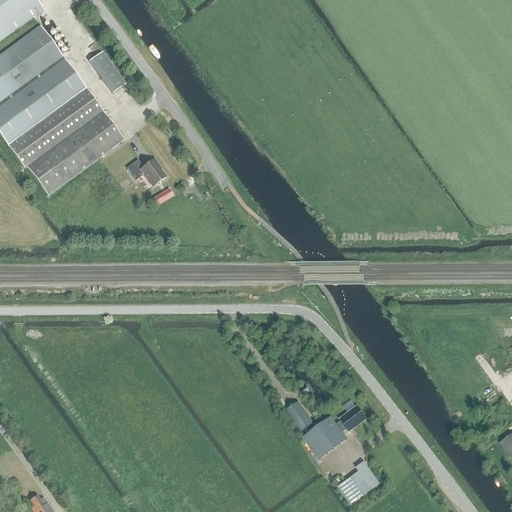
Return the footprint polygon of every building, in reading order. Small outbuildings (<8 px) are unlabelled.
[(0,0),(0,41),(33,17),(34,19),(44,12),(35,0),(0,0)] [(0,55),(0,136),(24,169),(26,167),(47,196),(123,141),(40,27),(0,55)] [(112,95),(124,85),(101,53),(88,62),(112,95)] [(165,178),(157,167),(158,167),(154,161),(143,169),(138,161),(127,169),(135,181),(143,176),(152,188),(165,178)] [(216,181),(219,178),(213,170),(210,172),(216,181)] [(168,190),(160,195),(164,203),(173,197),(168,190)] [(261,245),(259,250),(272,255),(274,249),(261,245)] [(313,424),(297,403),(284,413),(300,434),(313,424)] [(331,419),(303,439),(319,460),(346,440),(342,434),(347,430),(349,433),(365,420),(356,407),(339,420),(341,422),(336,426),(331,419)] [(511,436),(500,445),(511,460),(511,436)] [(365,467),(357,472),(359,475),(372,493),(380,488),(365,467)] [(372,493),(359,475),(337,491),(349,508),(372,493)] [(51,511),(43,499),(40,501),(37,497),(29,502),(33,507),(30,509),(31,511),(51,511)]
